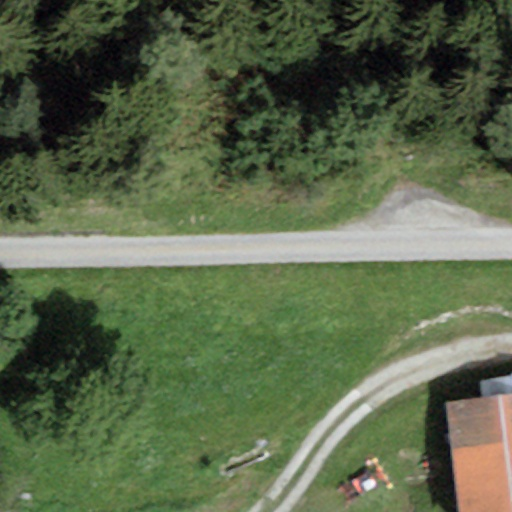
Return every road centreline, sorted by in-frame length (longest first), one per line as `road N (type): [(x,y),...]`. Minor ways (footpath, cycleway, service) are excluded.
road 1 (unclassified): [(0,252),(511,244)]
road 2 (track): [(277,511),(346,416),(380,385),(438,361),(511,347)]
